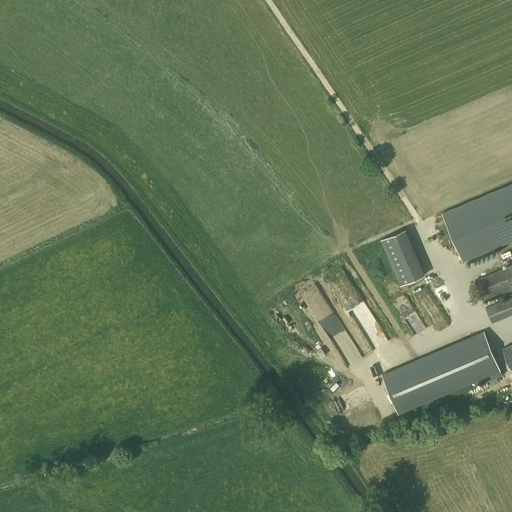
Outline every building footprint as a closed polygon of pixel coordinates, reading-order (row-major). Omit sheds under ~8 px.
[(511,183),(443,213),(463,261),(511,240),(511,183)] [(398,284),(423,274),(404,227),(379,238),(398,284)] [(483,301),(511,289),(511,265),(474,280),(483,301)] [(511,296),(486,308),(492,323),(511,315),(511,296)] [(484,330),(416,359),(382,374),(400,415),(432,401),(481,380),(483,384),(499,376),(503,375),(484,330)] [(511,344),(503,348),(511,369),(511,344)]
